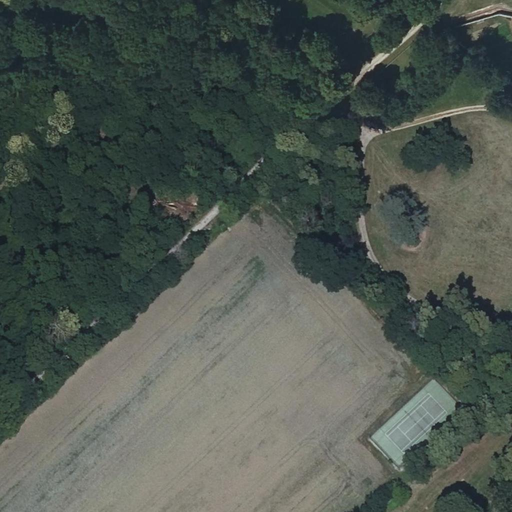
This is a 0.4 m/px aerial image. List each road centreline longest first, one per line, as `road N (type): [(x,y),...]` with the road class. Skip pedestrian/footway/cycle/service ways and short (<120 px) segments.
road 1 (track): [(441,0),(0,413)]
road 2 (track): [(370,67),(0,5)]
